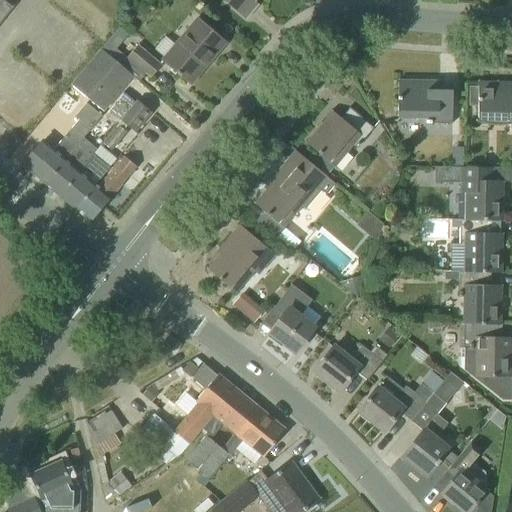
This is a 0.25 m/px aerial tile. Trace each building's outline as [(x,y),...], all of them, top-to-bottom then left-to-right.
[(0,0),(0,21),(12,7),(3,0),(0,0)] [(225,0),(231,5),(246,18),(257,5),(251,0),(225,0)] [(209,30),(198,20),(164,61),(175,70),(191,83),(191,82),(190,81),(206,62),(208,63),(225,43),(209,30)] [(145,73),(150,77),(161,64),(138,45),(121,65),(139,81),(145,73)] [(132,76),(101,49),(72,84),(102,110),(132,76)] [(452,123),(452,110),(452,90),(439,90),(439,80),(438,80),(438,81),(418,81),(418,79),(416,79),(416,81),(399,81),(399,79),(398,79),(398,119),(426,119),(426,123),(452,123)] [(477,120),(481,122),(484,123),(488,124),(492,125),(495,125),(499,125),(503,125),(506,124),(511,125),(511,131),(511,82),(498,82),(498,80),(497,80),(496,82),(479,82),(479,80),(478,80),(478,86),(469,86),(468,106),(478,106),(477,120)] [(125,131),(128,127),(134,132),(151,112),(137,101),(102,143),(112,151),(127,133),(125,131)] [(66,160),(102,116),(86,104),(76,116),(80,120),(55,149),(44,140),(22,165),(46,185),(66,160)] [(374,128),(349,108),(340,118),(331,110),(330,111),(332,112),(319,128),(317,127),(317,128),(318,129),(307,142),(305,141),(305,142),(336,168),(354,146),(357,148),(374,128)] [(58,195),(92,155),(85,150),(72,165),(66,160),(46,185),(58,195)] [(254,202),(253,203),(264,212),(256,221),(276,239),(285,229),(304,207),(306,209),(322,190),(327,194),(335,184),(304,158),(296,152),(288,162),(287,162),(289,163),(267,189),(266,188),(265,189),(266,190),(255,203),(254,202)] [(75,209),(95,184),(109,168),(93,154),(92,155),(58,195),(75,209)] [(75,209),(90,222),(136,166),(124,156),(114,168),(98,186),(95,184),(75,209)] [(492,168),(461,167),(441,167),(441,182),(441,183),(461,183),(460,193),(468,193),(467,219),(502,220),(502,204),(504,204),(504,203),(502,203),(502,182),(504,182),(504,181),(492,181),(492,168)] [(467,219),(461,219),(452,219),(452,227),(461,227),(460,244),(451,245),(450,271),(501,272),(501,256),(503,256),(503,255),(501,255),(502,234),(503,234),(503,233),(491,233),(492,221),(504,221),(504,220),(502,220),(467,219)] [(275,255),(255,238),(240,225),(230,236),(233,238),(220,254),(219,253),(218,254),(219,255),(208,268),(207,267),(206,268),(237,294),(237,293),(236,292),(254,271),(259,275),(275,255)] [(462,323),(464,323),(500,324),(500,308),(502,308),(502,307),(500,307),(500,286),(502,286),(502,285),(490,285),(491,273),(503,273),(503,272),(501,272),(450,271),(444,271),(444,280),(459,280),(459,296),(463,296),(462,323)] [(295,352),(315,326),(301,316),(312,300),(291,284),(274,307),(283,314),(269,333),(270,334),(271,332),(284,342),(283,343),(295,352)] [(233,305),(253,322),(263,310),(242,293),(233,305)] [(464,369),(502,400),(511,400),(511,377),(511,376),(511,360),(511,359),(511,338),(511,337),(501,337),(502,324),(500,324),(464,323),(464,348),(461,348),(461,367),(464,368),(464,369)] [(371,352),(361,345),(350,359),(334,346),(314,370),(340,390),(355,371),(367,380),(382,361),(387,355),(375,346),(371,352)] [(202,428),(212,417),(213,415),(211,414),(234,387),(218,374),(217,375),(204,363),(192,378),(205,389),(195,401),(198,403),(174,431),(189,444),(202,428)] [(433,394),(411,420),(423,429),(402,455),(413,465),(414,463),(426,473),(425,475),(435,465),(436,466),(440,461),(439,460),(446,451),(448,448),(436,438),(448,423),(436,413),(463,382),(450,372),(433,394)] [(433,394),(422,384),(415,392),(406,385),(402,389),(386,376),(358,411),(384,431),(399,411),(411,420),(433,394)] [(212,417),(202,428),(208,434),(206,436),(210,439),(222,425),(233,434),(257,406),(234,387),(211,414),(213,415),(212,417)] [(233,434),(221,448),(227,454),(229,455),(234,449),(254,465),(261,456),(271,444),(284,429),(257,406),(233,434)] [(496,410),(489,419),(500,428),(501,428),(504,416),(496,410)] [(111,411),(87,426),(92,447),(105,499),(108,504),(114,500),(132,486),(121,472),(109,482),(103,455),(121,443),(114,433),(122,429),(111,411)] [(174,431),(153,414),(141,428),(160,443),(152,452),(166,464),(176,457),(181,453),(189,444),(174,431)] [(206,436),(186,460),(195,468),(200,472),(207,478),(227,454),(221,448),(215,443),(210,439),(206,436)] [(483,471),(472,462),(482,450),(470,441),(447,469),(456,476),(442,493),(465,511),(467,511),(474,504),(476,505),(479,501),(478,500),(486,489),(485,488),(486,486),(485,473),(483,471)] [(64,509),(79,502),(61,461),(30,474),(41,499),(42,499),(46,508),(61,501),(64,509)] [(182,462),(128,499),(136,511),(156,511),(197,484),(182,462)] [(268,479),(254,490),(259,497),(270,511),(301,511),(318,500),(290,463),(268,479)] [(254,490),(248,483),(210,511),(240,511),(259,497),(254,490)] [(40,511),(35,502),(34,498),(8,510),(8,511),(40,511)]
